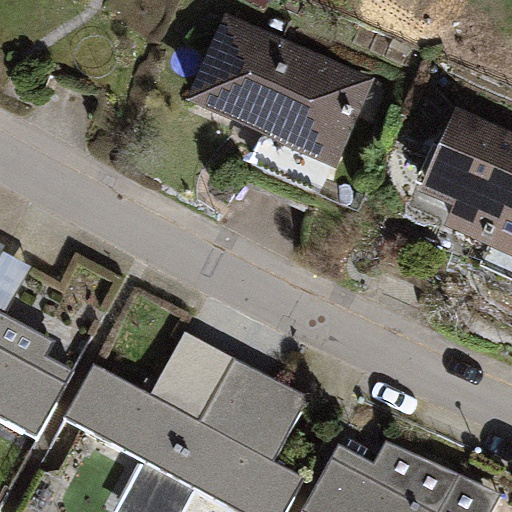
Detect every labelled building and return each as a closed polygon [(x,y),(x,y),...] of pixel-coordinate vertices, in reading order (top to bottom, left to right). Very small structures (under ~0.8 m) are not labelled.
[(376,87),(226,24),(187,116),(263,148),(252,175),(320,203),(331,177),(337,180),(376,87)] [(511,145),(458,122),(420,208),(453,222),(447,236),(511,264),(511,145)] [(0,257),(3,252),(0,250),(0,429),(35,448),(70,381),(44,367),(53,351),(0,322),(0,257)] [(309,408),(233,367),(200,429),(94,373),(64,429),(128,463),(104,509),(108,511),(186,511),(193,500),(214,511),(292,511),(305,488),(274,472),(309,408)] [(492,511),(497,504),(386,446),(373,470),(338,452),(306,511),(492,511)] [(108,511),(104,509),(33,472),(11,511),(108,511)] [(0,511),(3,511),(13,495),(0,488),(0,511)]
